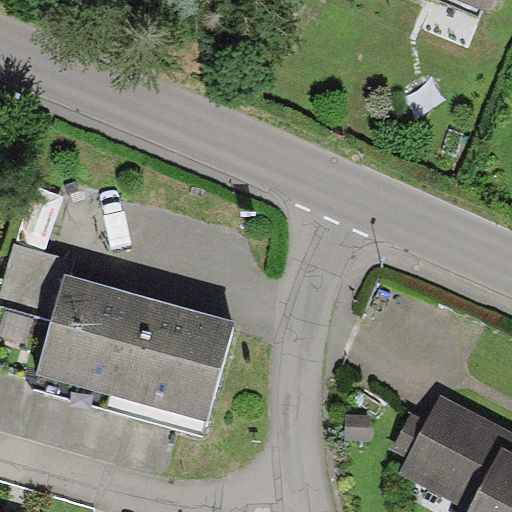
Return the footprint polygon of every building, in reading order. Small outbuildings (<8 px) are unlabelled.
[(399,0),(481,34),(495,0),(399,0)] [(68,284),(72,270),(15,253),(5,285),(0,303),(0,370),(41,382),(68,284)] [(236,331),(68,284),(41,382),(209,428),(236,331)] [(462,511),(511,511),(511,435),(435,396),(396,471),(465,507),(462,511)] [(348,442),(372,442),(372,420),(349,419),(348,442)]
